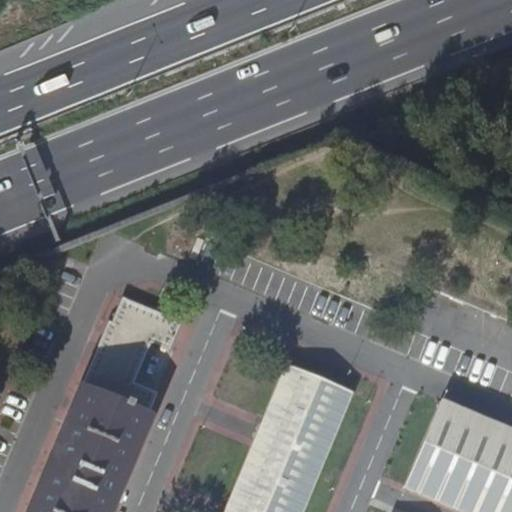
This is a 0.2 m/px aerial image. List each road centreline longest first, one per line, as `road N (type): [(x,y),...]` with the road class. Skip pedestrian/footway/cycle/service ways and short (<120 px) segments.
road 1 (motorway): [(0,197),(495,0)]
road 2 (motorway): [(266,0),(0,106)]
